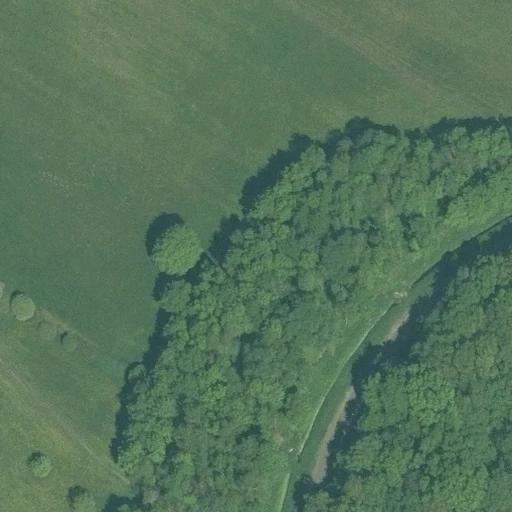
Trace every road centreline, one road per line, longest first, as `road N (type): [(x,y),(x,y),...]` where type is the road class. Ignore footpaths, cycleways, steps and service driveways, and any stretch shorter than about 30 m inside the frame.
road 1 (unclassified): [(309,511),(338,429),(387,351),(453,285),(511,249)]
road 2 (track): [(0,368),(58,435),(168,511)]
